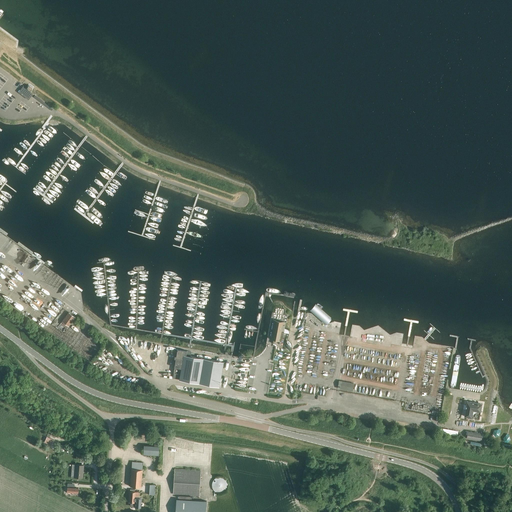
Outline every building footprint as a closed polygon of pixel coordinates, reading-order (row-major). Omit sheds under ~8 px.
[(22,86),(18,92),(28,100),(32,94),(30,92),(33,88),(28,84),(25,88),(22,86)] [(314,305),(309,311),(326,325),(331,319),(314,305)] [(67,328),(75,317),(68,312),(60,323),(67,328)] [(282,344),(286,322),(273,319),(272,323),(275,323),(272,336),(269,335),(269,339),(273,339),(272,342),(282,344)] [(175,367),(173,377),(179,378),(179,380),(195,382),(219,386),(223,362),(199,358),(186,355),(187,351),(177,349),(176,356),(175,356),(174,359),(176,359),(174,367),(175,367)] [(352,390),(354,384),(342,382),(341,388),(352,390)] [(479,419),(482,404),(467,402),(465,417),(479,419)] [(483,434),(482,434),(482,433),(468,431),(467,431),(466,434),(467,435),(466,438),(481,441),(482,437),(483,437),(483,434)] [(47,436),(44,442),(51,445),(54,440),(47,436)] [(159,446),(144,446),(143,455),(159,455),(159,446)] [(142,470),(143,463),(132,462),(132,469),(131,468),(130,486),(141,487),(143,469),(142,470)] [(83,477),(84,465),(76,464),(75,476),(83,477)] [(205,511),(206,502),(186,500),(187,495),(199,496),(201,471),(174,469),(173,494),(177,494),(175,511),(205,511)] [(219,493),(220,493),(221,493),(222,493),(223,493),(224,492),(225,491),(226,491),(226,490),(227,490),(227,489),(227,488),(228,488),(228,487),(228,486),(228,485),(228,484),(227,483),(227,482),(227,481),(226,481),(226,480),(225,479),(224,478),(223,478),(222,477),(221,477),(220,477),(219,477),(218,477),(217,477),(216,478),(215,479),(214,479),(214,480),(213,480),(213,481),(212,482),(212,483),(212,484),(212,485),(212,486),(212,487),(212,488),(212,489),(213,489),(213,490),(213,491),(214,491),(215,492),(216,493),(217,493),(218,493),(219,493)] [(130,491),(129,502),(131,502),(130,506),(139,507),(139,506),(141,506),(141,498),(139,498),(140,492),(134,491),(134,489),(130,489),(130,491)]
